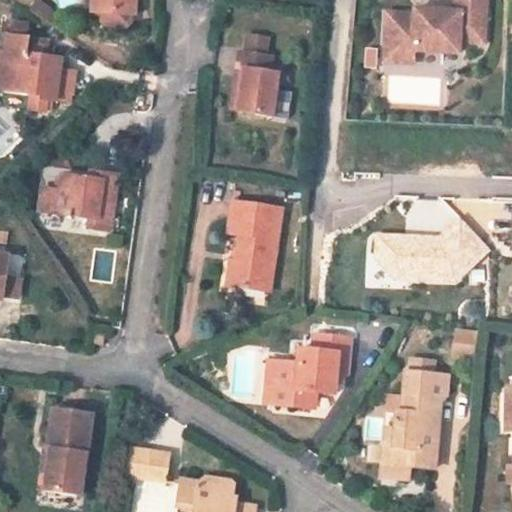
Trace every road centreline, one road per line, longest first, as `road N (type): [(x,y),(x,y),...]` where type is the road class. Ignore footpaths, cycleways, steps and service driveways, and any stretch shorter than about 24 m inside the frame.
road 1 (residential): [(185,14),(129,372)]
road 2 (residential): [(129,372),(349,511)]
road 3 (residential): [(0,355),(129,372)]
